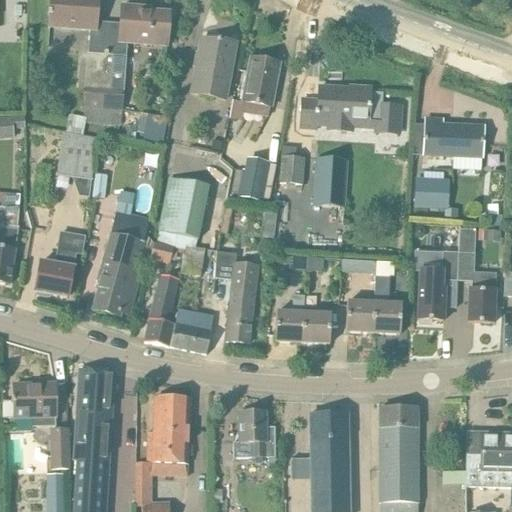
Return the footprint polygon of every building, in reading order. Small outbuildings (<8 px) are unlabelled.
[(95,23),(96,0),(50,0),(49,27),(89,30),(87,54),(85,54),(81,118),(68,116),(66,129),(62,128),(62,132),(82,136),(84,124),(98,125),(108,24),(95,23)] [(108,24),(98,125),(119,126),(126,43),(166,46),(168,13),(140,11),(140,8),(121,7),(120,25),(108,24)] [(200,39),(190,94),(225,101),(236,44),(219,40),(218,42),(200,39)] [(250,59),(242,102),(269,108),(278,64),(250,59)] [(335,129),(335,121),(368,123),(370,89),(347,88),(347,91),(317,89),(317,100),(300,99),(298,130),(317,132),(317,128),(335,129)] [(140,114),(137,133),(143,135),(141,144),(161,148),(167,120),(140,114)] [(411,156),(423,157),(481,159),(483,127),(441,125),(441,120),(424,120),(424,136),(412,135),(411,156)] [(62,133),(55,177),(71,179),(78,198),(88,199),(96,139),(82,137),(65,134),(62,133)] [(301,186),(303,160),(281,159),(279,185),(301,186)] [(242,197),(236,196),(236,198),(262,204),(262,202),(268,203),(275,166),(269,165),(269,164),(246,160),(243,171),(241,171),(241,173),(246,173),(242,197)] [(343,209),(346,162),(316,161),(313,208),(343,209)] [(241,173),(235,171),(230,195),(236,196),(242,197),(246,173),(241,173)] [(157,242),(156,244),(174,248),(183,250),(185,245),(195,247),(207,187),(167,179),(157,233),(158,233),(157,242)] [(414,181),(412,213),(425,213),(441,214),(442,183),(426,182),(414,181)] [(119,193),(110,234),(97,282),(99,282),(91,311),(120,318),(122,314),(128,316),(140,273),(135,272),(149,221),(130,216),(133,196),(119,193)] [(0,284),(9,286),(18,229),(16,228),(19,210),(0,208),(0,284)] [(224,210),(219,235),(227,237),(232,211),(224,210)] [(457,254),(456,283),(471,283),(471,290),(468,290),(466,323),(493,325),(496,275),(473,274),(475,232),(459,231),(457,254)] [(477,231),(477,241),(499,243),(500,233),(477,231)] [(79,255),(82,238),(61,234),(55,266),(39,263),(34,293),(37,294),(36,296),(39,297),(46,299),(49,298),(50,296),(67,299),(72,269),(71,268),(74,254),(79,255)] [(154,243),(149,261),(169,266),(173,249),(174,248),(156,244),(154,243)] [(183,250),(179,274),(199,278),(204,249),(205,249),(195,247),(185,245),(183,250)] [(257,268),(234,266),(235,256),(216,254),(213,280),(231,282),(230,291),(224,342),(248,345),(254,293),(257,268)] [(456,283),(457,254),(441,254),(441,271),(419,270),(416,321),(419,321),(419,325),(430,326),(430,322),(443,322),(444,289),(442,289),(443,282),(456,283)] [(305,271),(306,258),(288,257),(288,270),(305,271)] [(306,258),(305,271),(322,272),(323,259),(306,258)] [(357,263),(342,262),(341,276),(351,276),(356,273),(357,263)] [(375,264),(374,276),(392,277),(392,265),(375,264)] [(170,349),(174,325),(168,324),(178,280),(158,276),(143,343),(170,349)] [(302,344),(304,314),(303,314),(303,298),(292,297),(291,314),(275,313),(274,343),(302,344)] [(372,334),(373,298),(361,297),(361,304),(346,303),(345,333),(372,334)] [(373,298),(372,334),(399,336),(401,305),(386,305),(386,299),(373,298)] [(174,325),(170,349),(205,357),(210,333),(209,332),(212,318),(177,310),(174,325)] [(304,314),(302,344),(328,346),(330,315),(304,314)] [(72,511),(104,511),(108,462),(114,374),(78,372),(72,460),(76,460),(72,511)] [(55,428),(55,417),(54,385),(12,386),(13,419),(31,418),(32,428),(55,428)] [(154,399),(151,464),(186,465),(189,400),(154,399)] [(378,505),(379,505),(379,511),(415,511),(415,505),(417,505),(417,409),(378,409),(378,505)] [(274,459),(274,428),(265,428),(265,413),(238,413),(238,443),(232,443),(232,459),(274,459)] [(348,511),(347,439),(347,415),(309,415),(310,460),(290,461),(290,482),(310,482),(310,511),(348,511)] [(66,432),(50,433),(50,471),(67,471),(66,432)] [(481,437),(480,456),(465,455),(465,473),(464,473),(464,486),(464,488),(511,488),(511,435),(511,438),(481,437)] [(134,465),(134,509),(140,509),(140,511),(170,511),(170,504),(150,504),(151,465),(134,465)] [(442,472),(441,486),(464,486),(464,473),(442,472)] [(46,488),(45,488),(45,511),(64,511),(65,498),(63,498),(63,475),(46,475),(46,488)]
